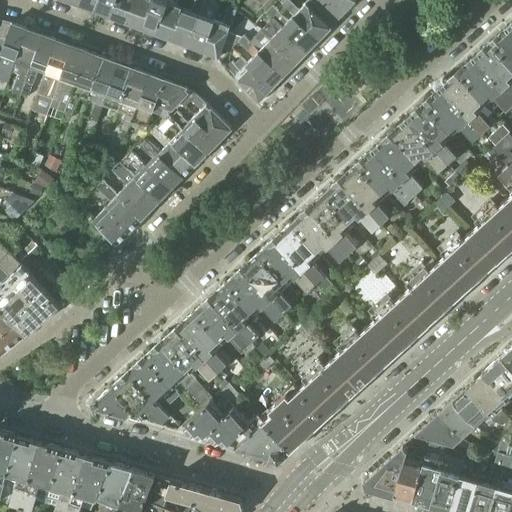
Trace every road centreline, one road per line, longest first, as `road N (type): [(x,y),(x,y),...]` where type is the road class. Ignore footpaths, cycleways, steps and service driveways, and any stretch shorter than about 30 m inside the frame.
road 1 (residential): [(162,303),(503,0)]
road 2 (residential): [(259,127),(208,74),(10,0)]
road 3 (tertiary): [(301,486),(511,296)]
road 4 (residential): [(301,486),(61,419)]
road 5 (residential): [(259,127),(126,264)]
road 6 (residential): [(395,0),(259,127)]
road 7 (residential): [(61,419),(74,387),(162,303)]
